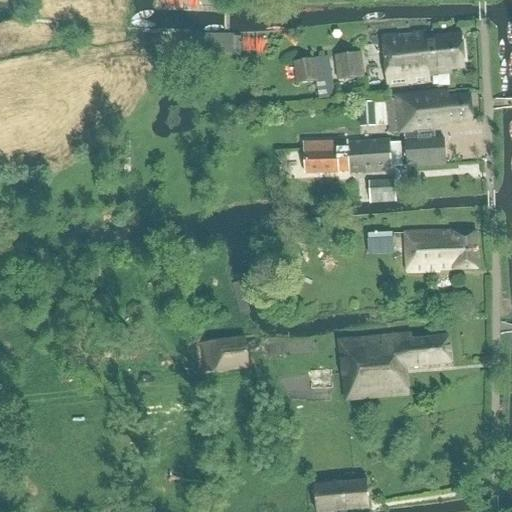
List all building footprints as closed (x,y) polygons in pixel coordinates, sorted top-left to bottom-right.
[(463,68),(460,36),(433,39),(425,39),(425,33),(382,38),(384,58),(386,86),(429,82),(428,76),(451,74),(450,70),(463,68)] [(197,56),(222,57),(222,35),(197,35),(197,56)] [(362,78),(359,54),(335,56),(338,80),(362,78)] [(297,85),(315,82),(318,100),(335,97),(333,82),(328,57),(312,60),(294,63),(297,85)] [(388,134),(397,133),(397,134),(406,133),(434,131),(440,127),(441,139),(454,138),(453,126),(447,126),(448,123),(471,121),(469,96),(447,98),(446,93),(430,94),(387,98),(387,102),(386,102),(388,134)] [(376,126),(374,103),(359,104),(361,127),(376,126)] [(337,150),(304,151),(305,175),(338,174),(338,172),(349,172),(349,174),(391,171),(389,141),(347,144),(345,141),(337,142),(337,150)] [(439,143),(407,144),(408,169),(439,167),(439,165),(440,164),(439,143)] [(394,180),(368,181),(369,203),(395,201),(394,180)] [(318,219),(298,221),(298,244),(321,242),(318,219)] [(477,270),(475,232),(423,233),(404,234),(406,273),(438,272),(438,271),(477,270)] [(368,241),(368,258),(391,256),(388,239),(368,241)] [(232,284),(239,314),(249,312),(244,282),(232,284)] [(450,363),(447,337),(411,341),(410,335),(338,341),(345,401),(408,395),(404,367),(450,363)] [(200,374),(249,369),(245,337),(211,342),(198,343),(200,374)] [(331,511),(369,508),(366,481),(313,487),(315,511),(331,511)]
